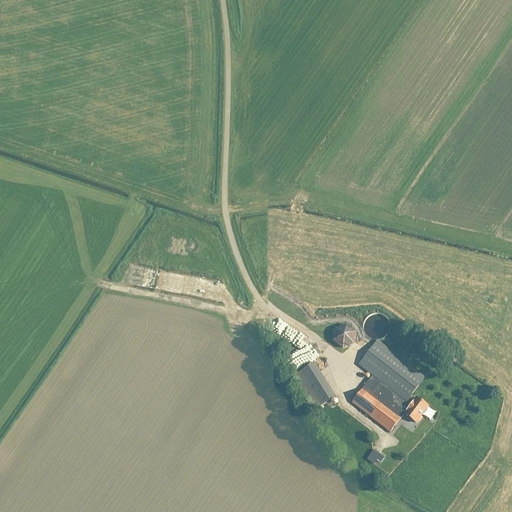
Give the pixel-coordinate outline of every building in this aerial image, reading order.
[(163,275),(162,279),(176,282),(177,281),(185,283),(188,268),(160,262),(158,274),(163,275)] [(226,289),(227,275),(204,274),(204,288),(226,289)] [(358,344),(356,332),(342,336),(344,347),(358,344)] [(351,404),(390,433),(404,415),(415,424),(428,408),(416,399),(413,402),(409,398),(424,378),(377,342),(359,366),(383,385),(382,386),(371,378),(351,404)] [(291,353),(294,365),(300,363),(296,352),(291,353)] [(314,364),(298,374),(291,378),(313,412),(335,398),(314,364)] [(374,451),(366,460),(372,465),(376,461),(379,464),(383,459),(374,451)]
